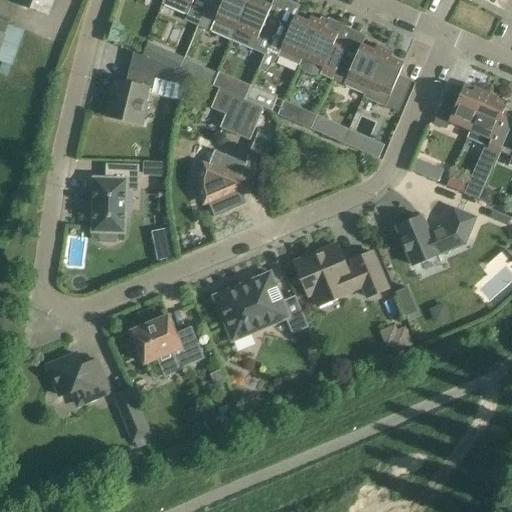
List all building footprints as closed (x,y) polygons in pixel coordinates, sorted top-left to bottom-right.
[(13,0),(13,3),(48,17),(55,0),(13,0)] [(185,21),(200,27),(211,0),(165,0),(163,5),(187,16),(185,21)] [(233,41),(250,0),(211,0),(200,27),(233,41)] [(260,0),(250,0),(233,41),(266,56),(267,52),(276,30),(277,30),(280,23),(268,18),(273,7),(260,1),(260,0)] [(277,30),(276,30),(267,52),(300,67),(303,59),(320,21),(311,18),(309,23),(296,17),(291,28),(280,23),(277,30)] [(320,21),(303,59),(300,67),(305,73),(312,77),(321,76),(333,81),(343,59),(348,47),(336,41),(343,25),(328,18),(326,24),(320,21)] [(0,51),(10,24),(0,20),(0,51)] [(113,23),(107,41),(120,45),(126,27),(113,23)] [(366,95),(386,50),(378,46),(375,51),(362,45),(354,64),(343,59),(333,81),(366,95)] [(400,77),(405,64),(392,58),(394,53),(386,50),(366,95),(364,98),(400,113),(413,82),(400,77)] [(177,72),(184,58),(172,52),(165,67),(175,71),(177,72)] [(201,66),(184,58),(177,72),(192,79),(195,80),(201,66)] [(152,75),(131,70),(127,83),(118,81),(109,118),(142,126),(148,104),(145,103),(149,90),(154,91),(156,80),(172,84),(175,71),(165,67),(155,63),(152,75)] [(235,78),(229,92),(248,100),(254,86),(235,78)] [(274,111),(280,97),(254,86),(248,100),(274,111)] [(247,138),(261,107),(218,87),(209,105),(225,113),(219,125),(247,138)] [(471,131),(487,93),(476,88),(473,93),(464,89),(456,107),(444,103),(435,124),(448,130),(451,123),(471,131)] [(509,102),(487,93),(471,131),(468,139),(485,146),(479,161),(495,167),(501,153),(510,131),(499,126),(509,102)] [(263,162),(274,136),(260,131),(249,156),(263,162)] [(511,131),(510,131),(501,153),(511,158),(511,131)] [(241,177),(246,164),(216,151),(210,165),(207,171),(200,168),(197,179),(197,190),(200,200),(207,198),(209,204),(215,217),(247,204),(241,191),(238,184),(241,177)] [(442,179),(447,167),(419,157),(415,170),(442,179)] [(168,163),(143,162),(143,177),(168,177),(168,163)] [(127,190),(139,190),(139,167),(108,166),(107,180),(95,180),(94,232),(101,232),(101,243),(118,244),(118,233),(125,233),(127,190)] [(470,182),(451,174),(446,186),(465,194),(470,182)] [(485,191),(480,201),(494,206),(498,196),(485,191)] [(468,239),(476,218),(455,209),(448,226),(430,233),(423,217),(397,228),(413,266),(439,255),(438,252),(468,239)] [(154,231),(162,260),(180,256),(172,226),(154,231)] [(309,297),(311,296),(327,289),(333,301),(352,293),(352,292),(363,287),(368,298),(389,290),(373,253),(353,261),(356,268),(349,271),(338,246),(295,264),(309,297)] [(296,296),(283,302),(271,274),(215,297),(233,342),(287,319),(293,335),(309,328),(296,296)] [(180,369),(204,359),(192,329),(177,335),(169,317),(132,332),(139,349),(136,351),(141,363),(144,361),(146,365),(157,360),(165,378),(181,372),(180,369)] [(413,342),(406,324),(385,331),(391,349),(413,342)] [(48,367),(61,397),(73,392),(79,406),(111,393),(98,361),(83,367),(78,355),(48,367)] [(135,442),(138,448),(152,442),(149,436),(131,391),(116,397),(135,442)] [(0,499),(0,503),(15,511),(26,491),(9,482),(0,499)]
